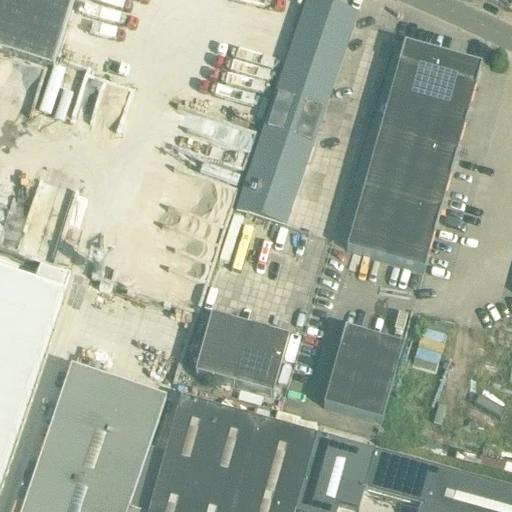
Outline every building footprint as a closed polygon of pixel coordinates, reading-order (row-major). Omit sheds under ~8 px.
[(0,0),(0,54),(51,72),(74,0),(0,0)] [(509,13),(511,4),(511,0),(484,0),(484,1),(509,13)] [(308,3),(269,116),(318,133),(357,19),(308,3)] [(378,138),(456,160),(481,70),(457,63),(457,62),(428,54),(428,55),(403,48),(397,69),(398,69),(378,138)] [(301,182),(318,133),(269,116),(252,165),(301,182)] [(440,217),(456,160),(378,138),(362,196),(440,217)] [(284,231),(301,182),(252,165),(235,215),(284,231)] [(434,238),(440,217),(362,196),(346,254),(423,275),(434,238)] [(75,245),(62,241),(55,262),(55,265),(67,269),(68,266),(75,245)] [(0,483),(24,413),(30,394),(32,390),(63,297),(62,297),(64,291),(69,277),(67,276),(40,267),(35,281),(33,287),(24,284),(0,276),(0,483)] [(233,389),(250,331),(211,320),(194,378),(233,389)] [(288,342),(250,331),(233,389),(272,400),(288,342)] [(323,410),(381,427),(403,349),(366,339),(344,333),(323,410)] [(127,511),(165,403),(70,371),(22,511),(127,511)] [(295,511),(315,441),(179,403),(148,511),(295,511)] [(358,511),(363,497),(374,457),(315,441),(295,511),(337,511),(338,510),(344,511),(358,511)] [(511,511),(511,495),(374,457),(363,497),(417,511),(511,511)]
